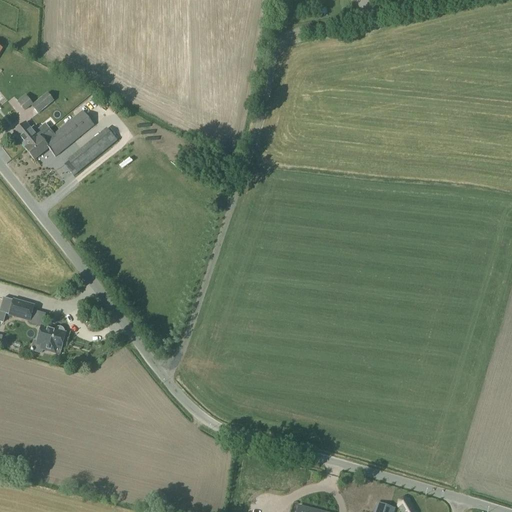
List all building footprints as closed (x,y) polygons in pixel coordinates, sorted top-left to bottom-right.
[(47,93),(31,107),(38,115),(54,101),(47,93)] [(24,96),(16,103),(23,111),(31,104),(24,96)] [(27,148),(25,150),(34,161),(48,149),(55,158),(94,126),(83,112),(53,136),(49,131),(40,138),(27,148)] [(26,123),(14,133),(18,137),(19,139),(27,148),(40,138),(49,131),(46,126),(38,133),(34,127),(31,130),(26,123)] [(106,131),(68,162),(77,173),(107,148),(115,142),(106,131)] [(4,298),(0,311),(0,312),(9,315),(29,321),(33,306),(14,301),(4,298)] [(51,298),(46,301),(52,312),(58,310),(51,298)] [(42,327),(37,343),(43,344),(41,349),(55,353),(56,348),(60,349),(65,334),(63,333),(63,331),(62,329),(60,328),(58,328),(56,329),(55,331),(53,331),(49,330),(49,329),(42,327)] [(287,498),(283,511),(328,511),(329,509),(287,498)] [(403,498),(397,501),(398,506),(401,511),(415,511),(408,500),(403,498)]
